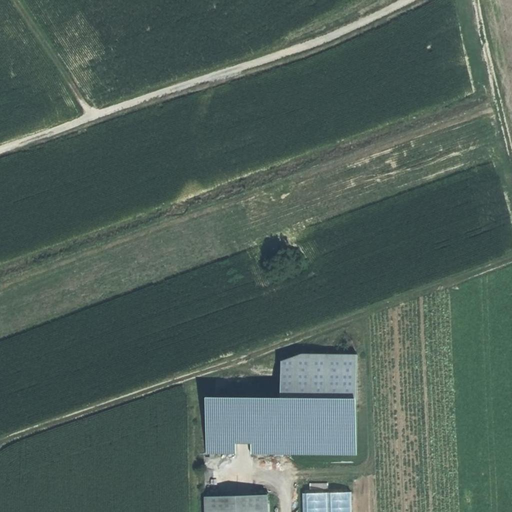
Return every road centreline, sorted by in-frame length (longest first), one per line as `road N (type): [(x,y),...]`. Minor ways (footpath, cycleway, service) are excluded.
road 1 (track): [(0,444),(511,261)]
road 2 (track): [(413,0),(318,45),(0,152)]
road 3 (track): [(474,0),(511,165)]
road 4 (track): [(91,118),(14,0)]
